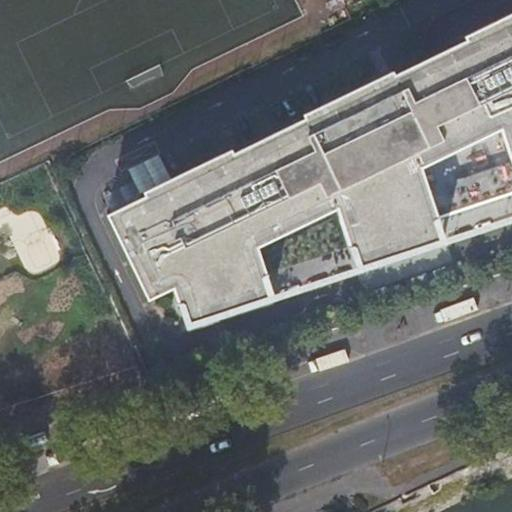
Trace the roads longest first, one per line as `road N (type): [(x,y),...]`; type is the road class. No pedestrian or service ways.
road 1 (primary): [(511,325),(6,511)]
road 2 (primary): [(201,511),(511,388)]
